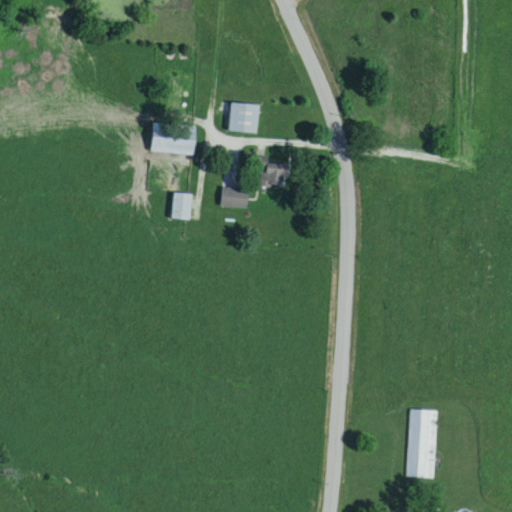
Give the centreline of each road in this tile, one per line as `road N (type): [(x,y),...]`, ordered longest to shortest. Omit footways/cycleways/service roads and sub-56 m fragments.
road 1 (residential): [(333,511),(351,203),(337,117),(285,0)]
road 2 (track): [(213,136),(222,0)]
